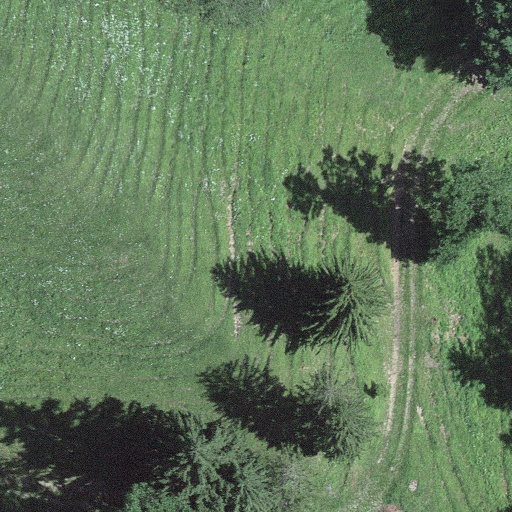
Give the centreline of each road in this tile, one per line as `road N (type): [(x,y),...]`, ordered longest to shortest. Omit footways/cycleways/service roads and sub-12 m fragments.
road 1 (track): [(511,70),(426,125),(402,210),(400,451),(354,511)]
road 2 (track): [(159,511),(0,477)]
